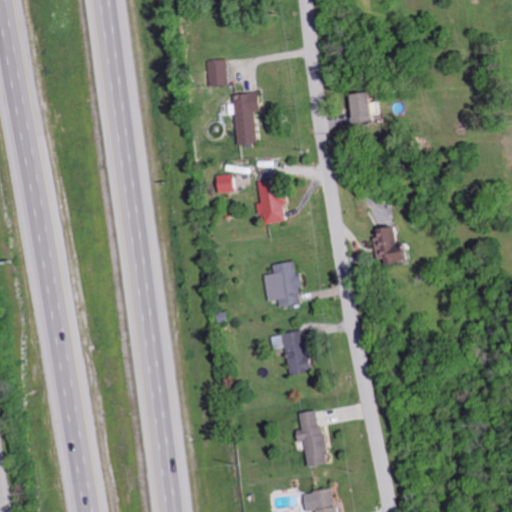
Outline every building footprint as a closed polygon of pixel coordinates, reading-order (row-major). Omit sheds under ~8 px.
[(213,87),(235,86),(234,59),(212,60),(213,87)] [(243,144),(264,144),(263,111),(268,111),(268,93),(241,94),(243,144)] [(384,93),(363,94),(365,118),(360,118),(361,127),(374,127),(374,121),(386,120),(384,93)] [(225,193),(242,193),(242,175),(225,174),(225,193)] [(265,182),(267,202),(263,203),(264,214),(271,213),(273,224),(295,221),(292,204),(293,204),(290,178),(265,182)] [(386,260),(395,259),(396,264),(423,262),(422,246),(410,247),(408,227),(386,229),(387,237),(385,237),(386,260)] [(274,301),(285,300),(286,307),(309,304),(307,288),(311,287),(310,275),(304,275),(302,262),(279,264),(280,274),(271,275),(274,301)] [(278,335),(279,349),(294,348),(296,375),(319,373),(314,332),(278,335)] [(312,440),(316,467),(336,464),(327,411),(307,414),(309,429),(304,430),(306,441),(312,440)] [(323,511),(345,511),(341,487),(319,492),(323,511)]
